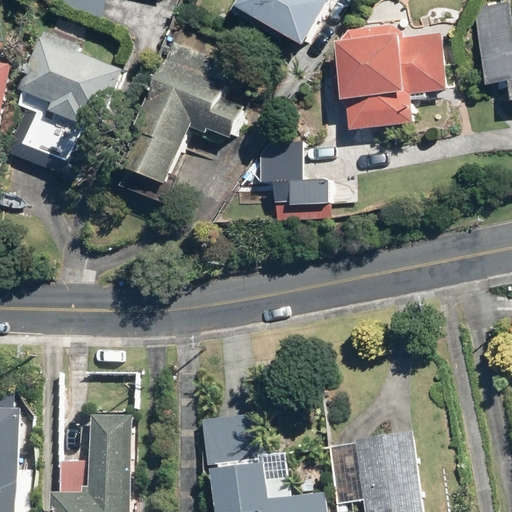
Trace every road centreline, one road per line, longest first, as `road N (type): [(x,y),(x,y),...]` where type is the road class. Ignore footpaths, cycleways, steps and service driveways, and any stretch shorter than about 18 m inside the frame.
road 1 (residential): [(511,249),(182,307),(0,304)]
road 2 (unknown): [(458,290),(508,511)]
